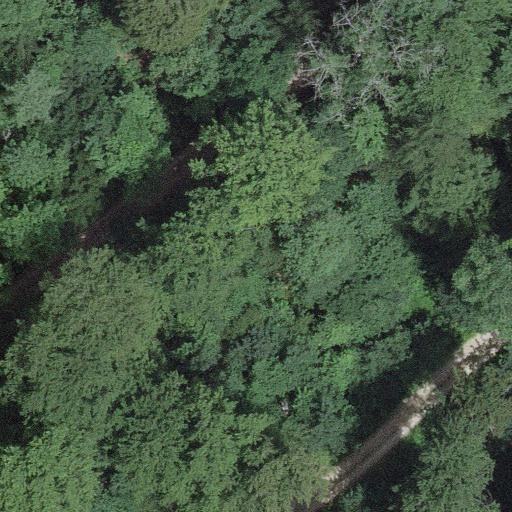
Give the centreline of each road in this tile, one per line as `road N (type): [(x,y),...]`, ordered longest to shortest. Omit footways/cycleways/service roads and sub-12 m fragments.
road 1 (track): [(0,304),(391,0)]
road 2 (track): [(511,327),(297,511)]
